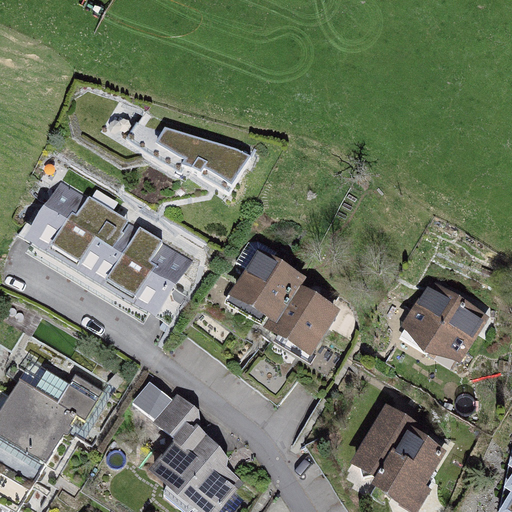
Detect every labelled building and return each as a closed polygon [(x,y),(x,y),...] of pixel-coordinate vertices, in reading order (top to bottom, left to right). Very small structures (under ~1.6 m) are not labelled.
[(139,120),(128,144),(227,198),(261,152),(139,120)] [(199,248),(71,169),(28,240),(156,319),(199,248)] [(254,274),(239,299),(274,320),(268,330),(311,355),(333,317),(293,294),(298,285),(269,268),(275,257),(252,244),(240,266),(254,274)] [(462,368),(492,319),(430,283),(401,332),(462,368)] [(0,511),(31,511),(100,400),(38,363),(0,425),(0,511)] [(179,450),(153,482),(189,511),(230,511),(256,480),(194,431),(204,418),(179,399),(154,431),(179,450)] [(448,434),(398,405),(355,477),(404,507),(448,434)]
